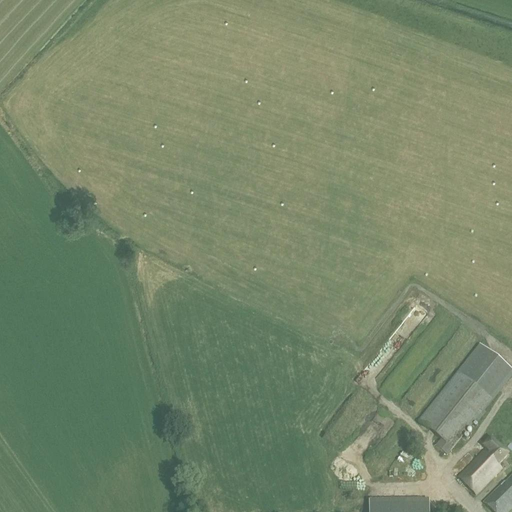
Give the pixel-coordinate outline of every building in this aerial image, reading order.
[(450,346),(462,355),(474,338),(463,330),(450,346)] [(436,447),(446,456),(511,373),(511,371),(480,346),(458,373),(419,423),(441,441),(436,447)] [(458,478),(476,496),(501,470),(498,467),(509,456),(491,438),(483,446),(486,450),(458,478)] [(483,503),(492,511),(508,511),(511,508),(511,476),(505,483),(504,482),(483,503)] [(369,502),(368,511),(428,511),(429,501),(369,502)]
